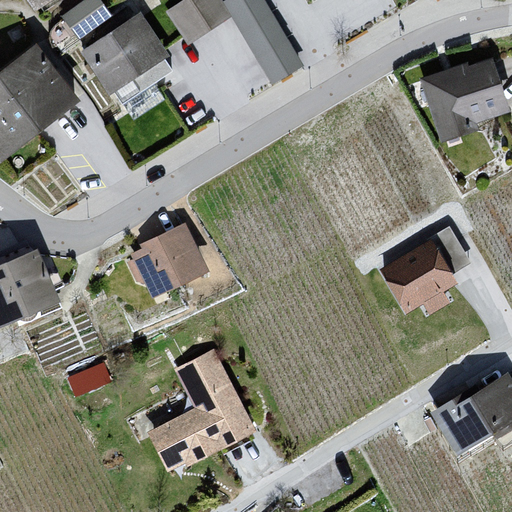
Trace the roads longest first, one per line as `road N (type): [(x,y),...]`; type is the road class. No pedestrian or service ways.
road 1 (residential): [(0,208),(51,239),(108,228),(378,60),(428,36),(511,13)]
road 2 (residential): [(511,341),(232,511)]
